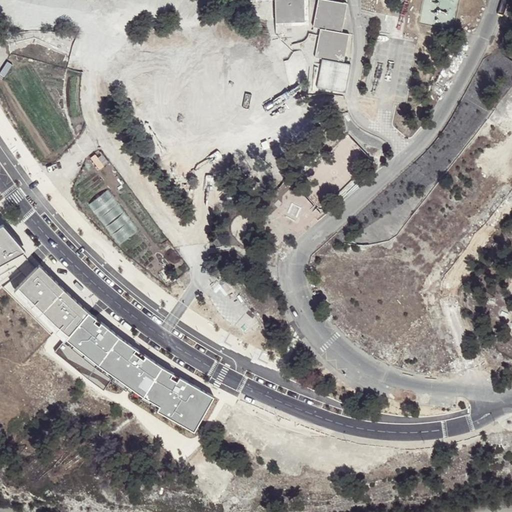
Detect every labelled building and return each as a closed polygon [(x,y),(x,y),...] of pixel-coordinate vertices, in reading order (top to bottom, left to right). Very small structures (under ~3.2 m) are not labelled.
[(273,0),(274,23),(303,23),(302,0),(273,0)] [(316,0),(312,29),(319,30),(339,33),(343,11),(344,5),(332,3),(318,0),(316,0)] [(339,33),(319,30),(313,58),(320,60),(315,88),(343,94),(348,65),(341,64),(346,35),(339,33)] [(183,63),(173,132),(217,138),(220,123),(269,130),(277,76),(183,63)] [(511,103),(500,120),(511,128),(511,103)] [(108,189),(88,203),(121,245),(139,230),(108,189)] [(0,223),(0,261),(25,247),(2,222),(0,223)] [(88,306),(38,260),(14,285),(64,332),(88,306)] [(77,283),(75,285),(82,291),(85,289),(77,283)] [(194,430),(214,398),(88,318),(67,350),(194,430)]
